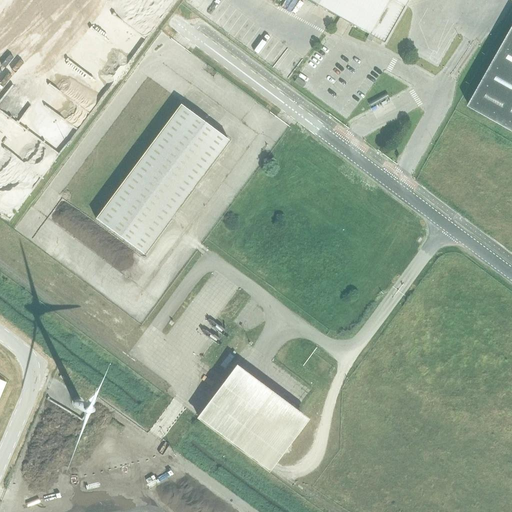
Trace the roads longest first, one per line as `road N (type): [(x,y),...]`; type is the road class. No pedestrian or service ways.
road 1 (unclassified): [(176,18),(511,275)]
road 2 (unclassified): [(0,470),(27,371),(0,335)]
